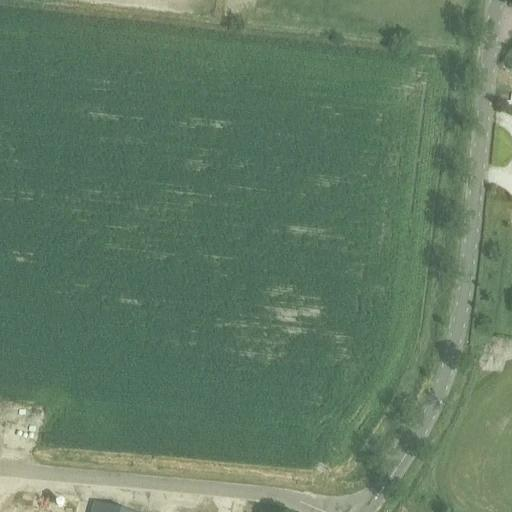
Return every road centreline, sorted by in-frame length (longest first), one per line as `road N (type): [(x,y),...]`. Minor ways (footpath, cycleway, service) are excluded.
road 1 (unclassified): [(364,511),(427,428),(457,349),(499,0)]
road 2 (unclassified): [(319,511),(265,494),(0,468)]
